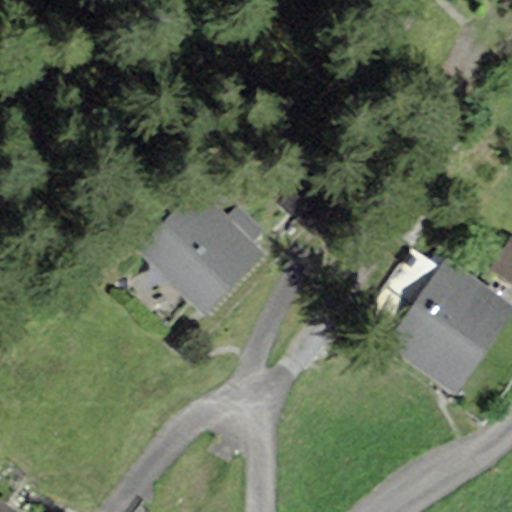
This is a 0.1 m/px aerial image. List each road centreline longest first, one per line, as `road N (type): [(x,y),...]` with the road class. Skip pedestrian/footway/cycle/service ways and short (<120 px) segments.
road 1 (residential): [(115,511),(170,445),(240,400),(259,433),(258,511)]
road 2 (residential): [(397,511),(511,426)]
